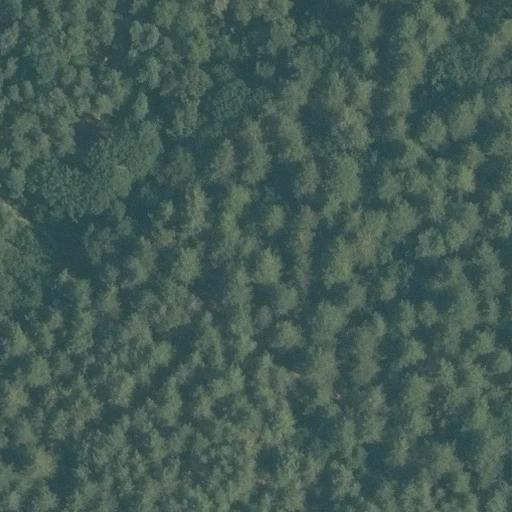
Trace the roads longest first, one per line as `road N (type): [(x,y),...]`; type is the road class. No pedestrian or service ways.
road 1 (track): [(258,85),(398,220),(511,356)]
road 2 (track): [(340,0),(93,250)]
road 3 (track): [(93,250),(0,351)]
